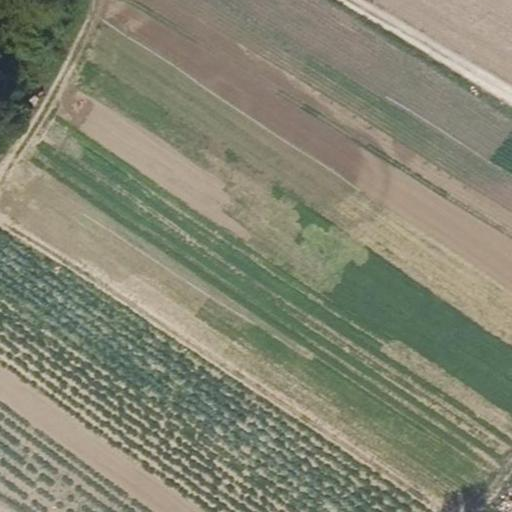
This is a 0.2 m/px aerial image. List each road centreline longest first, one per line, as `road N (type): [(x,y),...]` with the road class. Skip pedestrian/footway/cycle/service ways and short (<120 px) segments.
road 1 (track): [(87,0),(0,179)]
road 2 (track): [(511,102),(341,0)]
